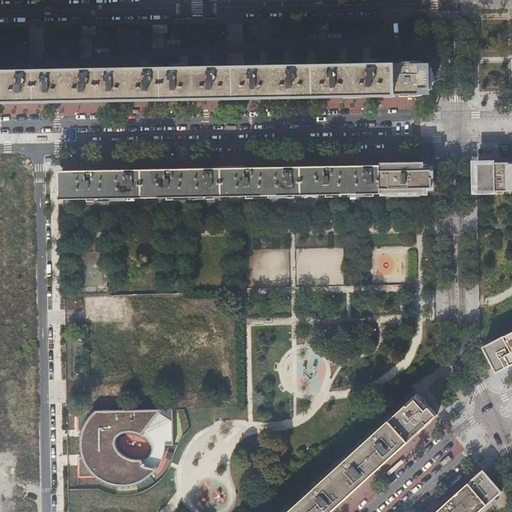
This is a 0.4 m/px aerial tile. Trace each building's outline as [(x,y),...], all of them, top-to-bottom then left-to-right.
[(395,62),(395,64),(396,93),(396,95),(420,95),(423,94),(425,93),(429,90),(431,87),(433,83),(433,80),(434,77),(433,73),(432,71),(430,68),(426,65),(423,63),(419,62),(395,62)] [(273,66),(273,96),(396,93),(395,64),(273,66)] [(0,100),(273,96),(273,66),(0,71),(0,100)] [(488,190),(488,191),(511,190),(511,161),(488,162),(488,163),(488,190)] [(486,191),(488,191),(488,190),(488,163),(488,162),(487,162),(487,164),(478,164),(478,166),(476,166),(477,188),(478,188),(479,190),(486,190),(486,191)] [(63,199),(302,194),(302,197),(306,197),(310,195),(315,197),(319,197),(319,194),(378,193),(378,192),(378,165),(378,164),(62,171),(63,199)] [(378,192),(378,193),(426,192),(426,188),(429,188),(429,169),(426,169),(426,166),(423,166),(423,164),(378,164),(378,165),(378,192)] [(120,296),(83,297),(84,306),(104,305),(104,312),(121,311),(120,296)] [(184,384),(217,383),(216,350),(209,350),(209,319),(171,319),(171,301),(132,301),(133,333),(121,333),(121,371),(133,371),(134,389),(157,389),(157,378),(184,378),(184,384)] [(121,371),(121,333),(110,333),(109,327),(88,327),(89,347),(95,347),(96,372),(121,371)] [(511,363),(511,330),(485,345),(499,371),(509,366),(511,363)] [(437,415),(420,394),(390,419),(409,440),(437,415)] [(173,409),(96,411),(89,419),(83,430),(81,442),(81,451),(86,463),(93,473),(101,478),(113,484),(127,486),(140,482),(152,474),(159,466),(166,446),(174,445),(173,409)] [(392,456),(409,440),(390,419),(376,431),(347,457),(298,502),(286,511),(330,511),(332,511),(358,488),(378,468),(392,456)] [(476,475),(469,482),(488,504),(502,492),(484,471),(476,475)] [(488,504),(469,482),(462,488),(482,510),(488,504)] [(479,511),(482,510),(462,488),(455,494),(435,511),(479,511)]
